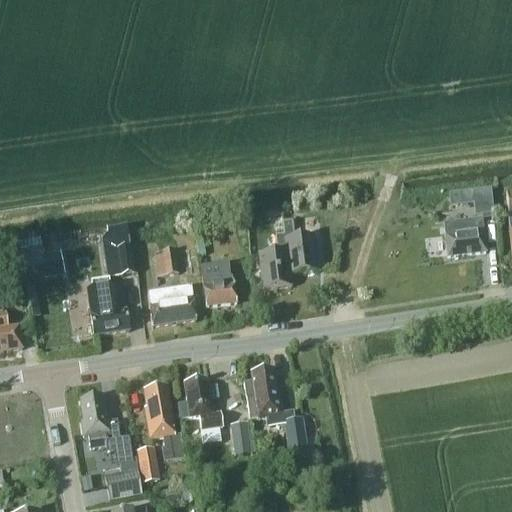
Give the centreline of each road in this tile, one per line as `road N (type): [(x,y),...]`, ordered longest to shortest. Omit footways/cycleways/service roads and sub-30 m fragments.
road 1 (tertiary): [(48,371),(511,300)]
road 2 (track): [(388,163),(345,305),(348,327)]
road 3 (residential): [(72,511),(48,371)]
